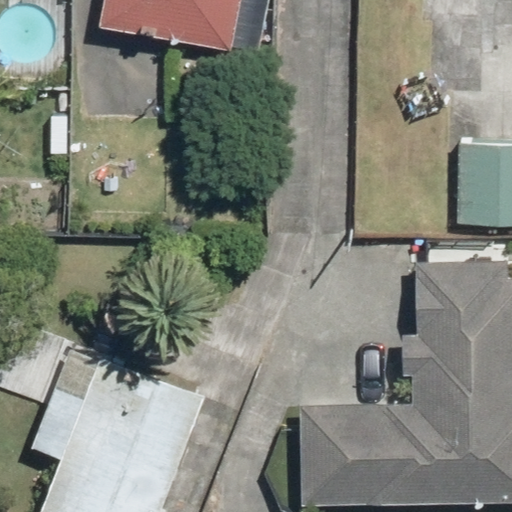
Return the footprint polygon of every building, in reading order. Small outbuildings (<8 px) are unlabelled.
[(230,45),(237,0),(99,0),(95,20),(230,45)] [(171,116),(85,113),(81,229),(167,231),(171,116)] [(511,145),(461,143),(457,222),(511,225),(511,145)] [(299,400),(301,501),(511,496),(511,273),(504,273),(504,254),(412,256),(413,328),(401,328),(402,370),(411,369),(411,398),(299,400)] [(58,452),(33,511),(156,511),(205,390),(99,348),(97,354),(68,342),(29,441),(58,452)]
